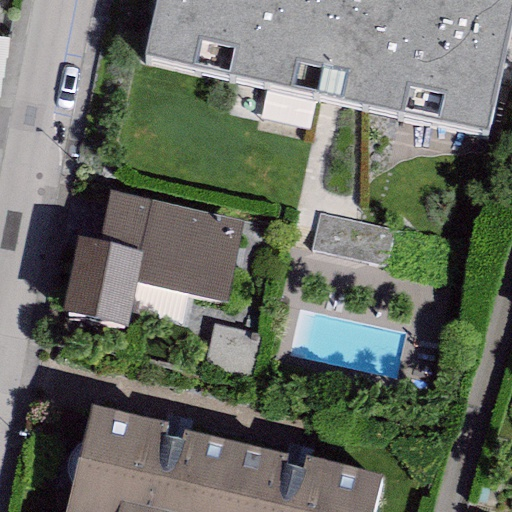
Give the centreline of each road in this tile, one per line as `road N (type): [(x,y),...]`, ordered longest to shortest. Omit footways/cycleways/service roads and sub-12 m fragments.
road 1 (residential): [(0,307),(29,152)]
road 2 (residential): [(29,152),(59,0)]
